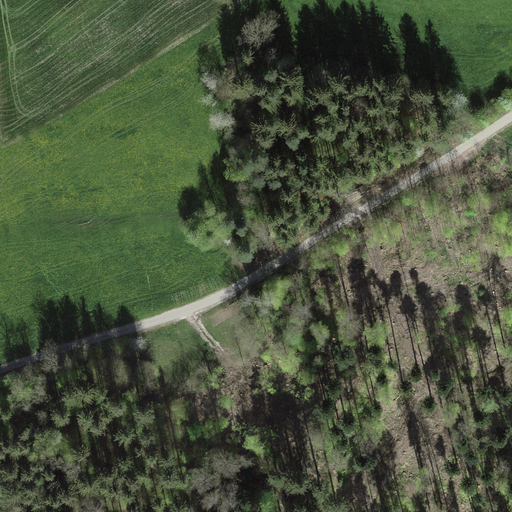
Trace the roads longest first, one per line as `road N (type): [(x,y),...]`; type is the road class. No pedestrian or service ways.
road 1 (track): [(0,371),(234,292),(511,117)]
road 2 (motorway): [(0,303),(174,197),(465,0)]
road 3 (motorway): [(309,0),(0,211)]
